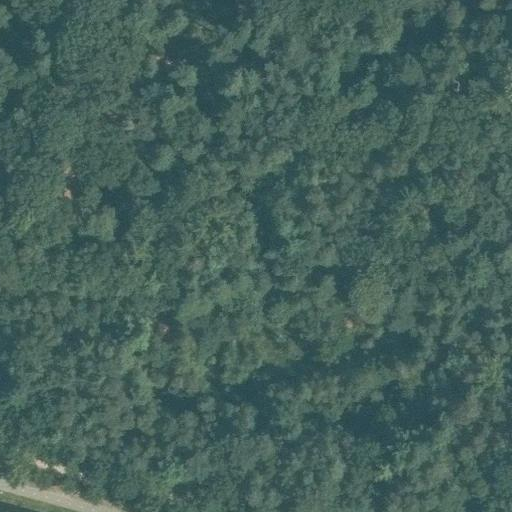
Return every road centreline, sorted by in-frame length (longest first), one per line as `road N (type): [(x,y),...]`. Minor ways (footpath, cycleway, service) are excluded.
road 1 (track): [(511,44),(0,285)]
road 2 (track): [(229,511),(0,450)]
